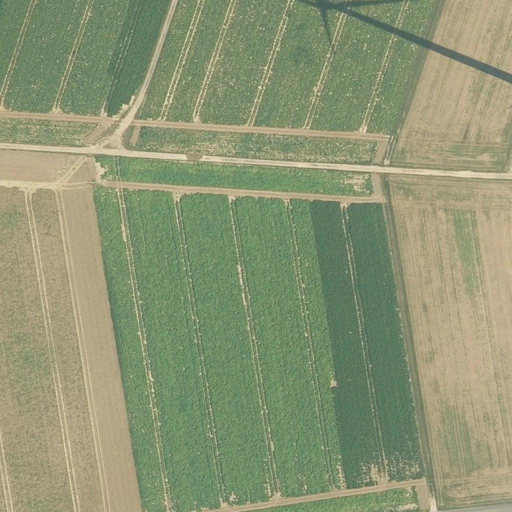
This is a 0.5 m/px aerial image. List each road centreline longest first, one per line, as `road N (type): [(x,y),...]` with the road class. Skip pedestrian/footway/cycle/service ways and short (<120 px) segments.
road 1 (track): [(511,177),(0,146)]
road 2 (track): [(434,511),(382,169)]
road 3 (track): [(440,0),(384,170)]
road 4 (track): [(125,154),(174,0)]
